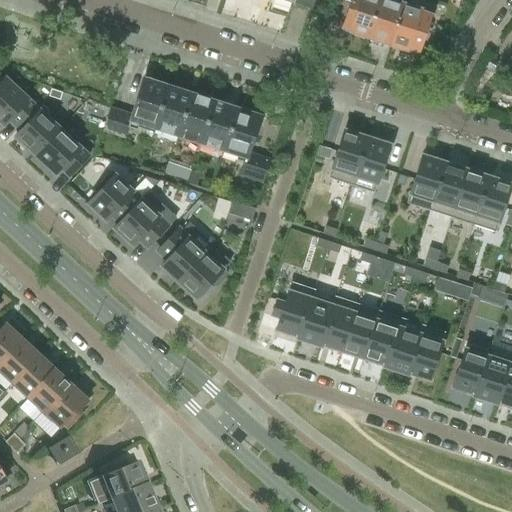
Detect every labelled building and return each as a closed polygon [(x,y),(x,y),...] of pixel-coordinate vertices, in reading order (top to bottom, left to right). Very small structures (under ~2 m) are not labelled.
[(350,0),(341,28),(353,32),(353,35),(362,38),(365,36),(376,0),(350,0)] [(376,0),(365,36),(368,37),(369,40),(378,43),(380,41),(390,44),(402,4),(395,2),(395,0),(376,0)] [(402,4),(390,44),(391,44),(392,48),(395,49),(401,51),(403,48),(417,53),(421,41),(426,26),(430,14),(408,6),(402,4)] [(490,57),(484,67),(492,71),(497,61),(490,57)] [(0,123),(3,125),(8,120),(17,128),(36,108),(36,107),(4,78),(0,82),(0,123)] [(131,114),(120,111),(109,107),(102,130),(124,137),(128,127),(136,130),(137,126),(153,131),(154,128),(166,88),(165,88),(165,85),(154,81),(151,84),(142,80),(131,114)] [(188,92),(177,89),(175,91),(166,88),(154,128),(176,135),(189,96),(188,95),(188,92)] [(59,100),(61,92),(50,89),(48,96),(59,100)] [(198,99),(189,96),(176,135),(199,142),(212,103),(211,103),(210,100),(200,97),(198,99)] [(226,105),(215,102),(213,104),(212,103),(199,142),(222,150),(235,111),(226,108),(226,105)] [(259,116),(238,109),(236,111),(235,111),(222,150),(236,154),(235,158),(244,161),(239,174),(262,182),(270,159),(248,152),(259,116)] [(33,157),(59,129),(39,110),(13,138),(24,148),(25,147),(34,154),(32,156),(33,157)] [(88,156),(59,129),(33,157),(43,166),(45,165),(54,174),(60,168),(69,176),(88,156)] [(343,130),(327,177),(350,185),(366,137),(343,130)] [(366,137),(350,185),(373,192),(388,144),(366,137)] [(421,155),(406,203),(428,210),(444,162),(421,155)] [(444,162),(428,210),(450,217),(465,169),(444,162)] [(465,169),(450,217),(472,224),(487,176),(465,169)] [(121,220),(140,199),(111,172),(95,190),(97,192),(85,205),(96,215),(97,214),(104,220),(110,215),(118,223),(121,220)] [(487,176),(472,224),(495,232),(510,184),(487,176)] [(148,245),(174,217),(147,192),(140,199),(121,220),(118,223),(112,230),(122,240),(124,238),(131,245),(136,239),(146,248),(148,245)] [(250,220),(254,209),(231,201),(227,213),(250,220)] [(333,237),(336,229),(324,225),(322,233),(333,237)] [(204,253),(204,252),(177,228),(158,249),(156,251),(165,260),(160,266),(167,273),(166,274),(176,284),(204,253)] [(326,249),(329,242),(317,238),(315,245),(326,249)] [(365,238),(362,246),(374,249),(376,242),(365,238)] [(337,253),(340,245),(329,242),(326,249),(337,253)] [(388,245),(376,242),(374,249),(385,253),(388,245)] [(216,285),(226,273),(222,269),(229,262),(211,245),(204,252),(204,253),(176,284),(186,293),(188,292),(195,298),(211,281),(216,285)] [(369,263),(372,256),(361,252),(358,260),(369,263)] [(381,267),(383,259),(372,256),(369,263),(381,267)] [(426,258),(424,265),(435,269),(438,261),(426,258)] [(449,265),(438,261),(435,269),(447,273),(449,265)] [(413,278),(415,270),(404,266),(401,274),(413,278)] [(457,269),(455,277),(466,280),(469,273),(457,269)] [(424,281),(427,274),(415,270),(413,278),(424,281)] [(437,277),(433,289),(441,291),(445,280),(437,277)] [(503,292),(505,285),(494,281),(491,289),(503,292)] [(276,300),(271,315),(278,318),(275,329),(296,336),(297,337),(311,293),(313,294),(314,289),(313,289),(290,282),(283,302),(276,300)] [(480,285),(473,282),(469,294),(477,296),(479,290),(480,285)] [(296,336),(296,338),(318,345),(320,346),(320,344),(319,344),(333,300),(332,300),(313,294),(311,293),(297,337),(296,336)] [(333,300),(319,344),(320,344),(341,351),(356,303),(334,296),(332,300),(333,300)] [(356,303),(341,351),(362,358),(378,310),(356,303)] [(378,310),(362,358),(383,365),(384,365),(400,318),(378,310)] [(383,365),(383,366),(384,367),(406,374),(407,372),(406,372),(422,325),(400,318),(384,365),(383,365)] [(422,325),(406,372),(407,372),(429,380),(444,332),(422,325)] [(0,330),(0,357),(13,343),(0,330)] [(455,338),(449,356),(453,357),(459,340),(455,338)] [(474,394),(486,356),(489,347),(466,339),(451,387),(474,394)] [(13,343),(0,357),(0,382),(4,386),(30,358),(13,343)] [(511,406),(511,354),(508,363),(495,401),(511,406)] [(495,401),(508,363),(486,356),(474,394),(473,396),(495,403),(495,401)] [(30,358),(4,386),(20,401),(46,373),(30,358)] [(46,373),(20,401),(37,416),(37,417),(63,389),(46,373)] [(63,389),(37,417),(53,432),(57,428),(60,432),(74,418),(70,414),(79,404),(63,389)] [(10,447),(18,439),(13,433),(4,441),(10,447)] [(51,452),(60,466),(80,453),(70,437),(50,450),(51,452)] [(15,453),(24,445),(18,439),(10,447),(15,453)] [(149,485),(140,463),(127,468),(125,462),(107,470),(109,475),(105,477),(114,499),(149,485)] [(139,511),(157,505),(149,485),(114,499),(118,511),(139,511)]
